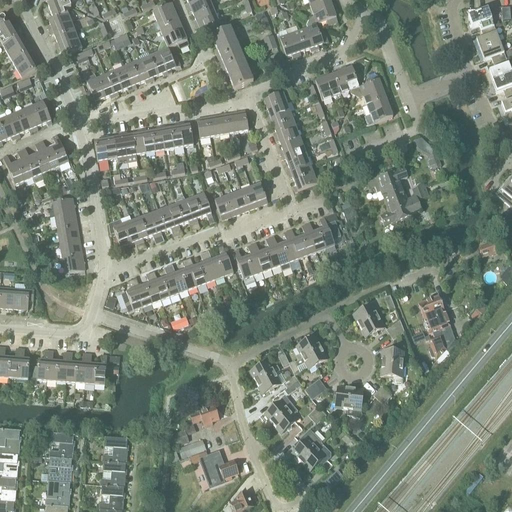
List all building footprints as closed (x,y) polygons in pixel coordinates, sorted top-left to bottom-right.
[(48,7),(53,21),(68,16),(66,11),(71,10),(69,5),(73,3),(72,0),(44,0),(46,2),(50,4),(51,6),(48,7)] [(186,7),(187,11),(209,2),(208,0),(186,0),(189,5),(186,7)] [(310,8),(313,17),(335,9),(334,5),(331,6),(329,1),(310,8)] [(192,14),(194,18),(213,10),(209,2),(187,11),(189,15),(192,14)] [(153,14),(157,24),(178,15),(177,11),(174,12),(171,6),(153,14)] [(313,17),(314,17),(317,27),(326,23),(328,28),(338,24),(334,14),(337,13),(335,9),(313,17)] [(510,21),(510,9),(502,10),(503,22),(510,21)] [(193,24),(195,28),(216,19),(213,10),(194,18),(196,23),(193,24)] [(125,20),(130,18),(128,14),(127,11),(122,13),(123,16),(125,20)] [(481,32),(494,28),(488,11),(468,19),(472,30),(479,27),(481,32)] [(157,24),(160,33),(179,24),(177,20),(180,19),(178,15),(157,24)] [(71,25),(68,16),(53,21),(49,22),(51,28),(48,29),(50,33),(71,25)] [(200,31),(202,37),(220,29),(220,30),(227,28),(222,17),(217,19),(216,19),(195,28),(197,33),(200,31)] [(316,27),(317,27),(314,17),(310,19),(308,23),(316,27)] [(0,43),(2,47),(16,39),(16,38),(8,26),(5,28),(4,26),(5,21),(4,19),(2,18),(0,19),(0,43)] [(271,32),(266,19),(257,23),(262,35),(271,32)] [(181,29),(179,24),(160,33),(164,41),(186,32),(184,28),(181,29)] [(54,36),(56,41),(75,34),(71,25),(50,33),(51,37),(54,36)] [(307,30),(315,52),(319,51),(318,48),(328,45),(325,35),(320,37),(316,27),(307,30)] [(476,41),(480,51),(500,44),(494,28),(481,32),(483,39),(476,41)] [(234,92),(253,84),(230,30),(211,38),(217,51),(214,52),(226,80),(229,79),(234,92)] [(307,30),(298,33),(305,53),(310,51),(311,54),(315,52),(307,30)] [(164,41),(164,42),(169,51),(178,47),(179,51),(189,47),(185,38),(188,36),(186,32),(164,41)] [(300,55),(305,53),(298,33),(289,36),(297,59),(301,57),(300,55)] [(55,47),(57,51),(78,43),(75,34),(56,41),(58,46),(55,47)] [(2,47),(7,55),(27,43),(25,40),(23,41),(20,36),(16,38),(16,39),(2,47)] [(286,59),(292,57),(293,60),(297,59),(289,36),(279,40),(286,59)] [(273,38),(263,41),(267,53),(277,50),(273,38)] [(161,44),(159,47),(169,51),(164,42),(161,44)] [(7,55),(12,63),(30,53),(27,49),(30,47),(27,43),(7,55)] [(82,52),(78,43),(57,51),(58,55),(61,54),(63,59),(82,52)] [(493,66),(506,61),(500,44),(480,51),(484,62),(491,60),(493,66)] [(158,51),(159,55),(168,51),(169,51),(159,47),(158,51)] [(159,55),(168,77),(172,75),(171,72),(180,68),(176,59),(172,61),(168,51),(159,55)] [(12,63),(17,72),(37,60),(35,56),(32,58),(30,53),(12,63)] [(88,62),(87,59),(85,54),(76,58),(79,66),(88,62)] [(159,55),(150,59),(158,78),(162,76),(164,79),(168,77),(159,55)] [(270,59),(274,71),(283,68),(279,56),(270,59)] [(150,59),(141,63),(151,84),(154,83),(153,80),(158,78),(150,59)] [(39,64),(37,60),(17,72),(22,81),(40,70),(37,65),(39,64)] [(486,68),(488,74),(492,84),(511,76),(506,61),(493,66),(486,68)] [(141,63),(133,66),(141,85),(145,83),(146,86),(151,84),(141,63)] [(135,87),(141,85),(133,66),(123,70),(133,92),(137,90),(135,87)] [(349,93),(350,92),(359,89),(356,79),(360,78),(357,68),(347,72),(346,69),(341,71),(349,93)] [(128,94),(133,92),(123,70),(115,74),(123,93),(127,91),(128,94)] [(338,75),(333,77),(341,96),(349,93),(341,71),(337,72),(338,75)] [(115,74),(106,78),(115,99),(119,98),(118,95),(123,93),(115,74)] [(328,76),(324,77),(332,99),(341,96),(333,77),(329,78),(328,76)] [(505,98),(511,95),(511,76),(492,84),(496,95),(503,93),(505,98)] [(100,102),(104,100),(97,82),(95,77),(85,81),(90,93),(97,107),(101,105),(100,102)] [(322,103),(332,99),(324,77),(319,79),(320,82),(315,84),(322,103)] [(363,98),(385,90),(384,86),(381,87),(377,77),(368,81),(369,85),(359,89),(363,98)] [(106,78),(97,82),(104,100),(109,98),(111,101),(115,99),(106,78)] [(352,96),(356,98),(359,89),(350,92),(352,96)] [(385,90),(363,98),(366,107),(386,100),(384,96),(387,95),(385,90)] [(90,93),(86,94),(92,109),(97,107),(90,93)] [(511,114),(511,95),(505,98),(507,104),(501,107),(504,117),(511,114)] [(283,96),(261,104),(263,109),(266,107),(268,112),(287,105),(283,96)] [(387,105),(386,100),(366,107),(370,117),(392,108),(390,104),(387,105)] [(43,104),(34,108),(42,127),(46,125),(48,128),(52,126),(45,108),(43,104)] [(267,118),(268,122),(290,114),(287,105),(268,112),(269,117),(267,118)] [(45,108),(52,126),(57,124),(50,106),(45,108)] [(42,127),(34,108),(25,112),(34,134),(38,132),(37,129),(42,127)] [(393,113),(392,108),(370,117),(364,119),(368,128),(393,119),(391,114),(393,113)] [(24,135),(29,133),(30,135),(34,134),(25,112),(16,116),(24,135)] [(235,114),(239,135),(249,133),(245,113),(235,114)] [(235,114),(226,116),(229,136),(239,135),(235,114)] [(290,114),(268,122),(270,127),(273,126),(274,130),(293,123),(290,114)] [(24,135),(16,116),(7,120),(16,141),(20,139),(19,137),(24,135)] [(226,116),(216,118),(219,138),(229,136),(226,116)] [(216,118),(206,119),(210,140),(219,138),(216,118)] [(206,119),(197,121),(200,141),(210,140),(206,119)] [(7,120),(0,122),(0,127),(6,142),(11,140),(12,143),(16,141),(7,120)] [(274,130),(276,135),(273,136),(275,140),(297,132),(293,123),(274,130)] [(184,125),(180,126),(184,149),(194,147),(190,127),(184,128),(184,125)] [(171,131),(174,151),(184,149),(180,126),(175,127),(176,130),(171,131)] [(152,134),(155,154),(165,152),(161,129),(156,130),(157,133),(152,134)] [(165,152),(174,151),(171,131),(165,132),(165,129),(161,129),(165,152)] [(146,156),(155,154),(152,134),(147,135),(146,132),(142,133),(146,156)] [(279,143),(281,148),(300,141),(297,132),(275,140),(277,145),(279,143)] [(142,133),(137,133),(138,136),(133,137),(136,157),(146,156),(142,133)] [(127,135),(123,136),(127,159),(128,165),(137,164),(136,157),(133,137),(128,138),(127,135)] [(127,159),(123,136),(118,137),(119,140),(114,140),(117,161),(127,159)] [(56,148),(51,150),(59,169),(69,165),(57,137),(52,139),(56,148)] [(108,138),(104,139),(108,162),(117,161),(114,140),(109,141),(108,138)] [(108,162),(104,139),(99,140),(100,143),(94,144),(98,164),(108,162)] [(300,141),(281,148),(283,153),(280,154),(282,158),(304,150),(300,141)] [(43,143),(39,145),(51,173),(59,169),(51,150),(47,152),(43,143)] [(258,152),(256,148),(257,148),(255,143),(248,146),(251,155),(258,152)] [(38,156),(34,158),(42,176),(51,173),(39,145),(35,147),(38,156)] [(286,162),(288,166),(307,159),(304,150),(282,158),(283,163),(286,162)] [(42,176),(34,158),(29,160),(25,151),(21,153),(33,180),(35,186),(44,182),(42,176)] [(24,184),(33,180),(21,153),(17,154),(21,163),(16,165),(24,184)] [(440,165),(436,156),(429,159),(432,168),(440,165)] [(15,188),(24,184),(16,165),(11,167),(8,158),(3,160),(6,168),(0,171),(5,182),(11,180),(15,188)] [(307,159),(288,166),(290,171),(287,172),(288,176),(310,168),(307,159)] [(244,171),(242,167),(240,163),(235,165),(238,174),(244,171)] [(293,179),(294,184),(314,177),(310,168),(288,176),(290,181),(293,179)] [(387,176),(395,199),(397,204),(407,200),(400,183),(407,180),(403,170),(396,173),(387,176)] [(380,193),(384,203),(395,199),(387,176),(375,181),(367,184),(369,191),(375,189),(377,194),(380,193)] [(314,177),(294,184),(296,189),(294,190),(295,195),(317,187),(314,177)] [(70,186),(69,182),(65,183),(70,194),(81,189),(78,183),(70,186)] [(505,188),(497,198),(511,210),(511,186),(506,182),(503,186),(505,188)] [(259,209),(268,205),(261,186),(252,190),(259,209)] [(414,198),(407,200),(397,204),(404,221),(408,220),(407,216),(421,212),(417,202),(429,198),(424,186),(412,191),(414,198)] [(59,192),(61,198),(67,196),(65,191),(64,189),(59,192)] [(249,212),(259,209),(252,190),(242,193),(249,212)] [(249,212),(242,193),(233,196),(240,216),(249,212)] [(336,197),(339,206),(344,204),(341,195),(336,197)] [(215,225),(204,196),(194,200),(202,219),(206,217),(210,226),(215,225)] [(231,219),(240,216),(233,196),(224,200),(231,219)] [(404,221),(397,204),(395,199),(384,203),(388,214),(380,217),(384,228),(391,225),(391,226),(404,221)] [(55,218),(75,215),(73,200),(52,204),(55,218)] [(202,219),(194,200),(186,203),(196,231),(200,230),(197,221),(202,219)] [(231,219),(224,200),(215,203),(222,222),(231,219)] [(186,203),(176,207),(184,226),(188,224),(192,233),(196,231),(186,203)] [(184,226),(176,207),(168,210),(178,238),(182,237),(179,228),(184,226)] [(353,209),(343,213),(345,218),(355,214),(353,209)] [(168,210),(159,213),(166,233),(171,231),(174,240),(178,238),(168,210)] [(166,233),(159,213),(149,217),(160,245),(164,243),(161,234),(166,233)] [(357,220),(355,214),(345,218),(347,223),(357,220)] [(75,215),(55,218),(57,232),(78,229),(75,215)] [(335,216),(324,220),(327,227),(335,224),(337,223),(335,216)] [(160,245),(149,217),(141,220),(148,239),(152,238),(156,247),(160,245)] [(132,224),(131,224),(129,218),(121,222),(130,246),(134,244),(138,253),(142,252),(132,224)] [(148,239),(141,220),(132,224),(142,252),(146,250),(143,241),(148,239)] [(323,231),(318,233),(321,240),(325,252),(335,248),(332,241),(341,238),(335,224),(327,227),(324,220),(319,222),(323,231)] [(115,235),(117,240),(124,259),(128,257),(125,248),(130,246),(121,222),(108,226),(110,237),(115,235)] [(316,255),(325,252),(321,240),(318,233),(313,234),(310,225),(306,227),(311,240),(316,255)] [(305,238),(300,239),(301,240),(307,258),(316,255),(311,240),(306,227),(301,228),(305,238)] [(57,232),(60,247),(80,244),(78,229),(57,232)] [(292,232),(288,234),(291,240),(298,262),(307,258),(301,240),(300,239),(295,241),(292,232)] [(291,240),(288,234),(284,235),(287,244),(282,246),(289,265),(298,262),(291,240)] [(270,240),(280,268),(280,269),(282,273),(291,270),(289,265),(282,246),(277,248),(274,239),(270,240)] [(271,272),(280,269),(280,268),(270,240),(266,242),(269,251),(264,253),(271,272)] [(478,249),(482,260),(489,257),(489,258),(500,255),(496,243),(478,249)] [(60,247),(62,261),(82,258),(80,244),(60,247)] [(262,275),(271,272),(264,253),(259,255),(256,246),(252,247),(262,275)] [(253,279),(262,275),(252,247),(248,249),(251,258),(246,260),(253,279)] [(221,259),(217,260),(224,279),(233,276),(223,248),(218,250),(221,259)] [(253,279),(246,260),(241,261),(238,252),(233,254),(246,287),(255,284),(253,279)] [(215,283),(224,279),(217,260),(212,262),(209,253),(204,255),(215,283)] [(205,286),(215,283),(204,255),(200,256),(204,265),(198,267),(205,286)] [(82,258),(62,261),(65,276),(85,272),(82,258)] [(197,290),(205,286),(198,267),(194,269),(191,260),(186,262),(197,290)] [(187,293),(197,290),(186,262),(182,263),(186,272),(180,274),(187,293)] [(179,296),(187,293),(180,274),(176,276),(172,267),(168,268),(179,296)] [(179,296),(168,268),(164,270),(167,279),(162,281),(172,306),(181,303),(179,296)] [(154,273),(150,275),(160,303),(163,309),(172,306),(162,281),(158,282),(154,273)] [(151,307),(160,303),(150,275),(146,277),(149,286),(144,288),(151,307)] [(503,283),(507,287),(511,280),(511,278),(510,277),(509,276),(503,283)] [(136,280),(132,282),(142,310),(151,307),(144,288),(140,289),(136,280)] [(133,314),(142,310),(132,282),(128,283),(131,292),(121,296),(128,315),(133,314)] [(15,290),(0,289),(0,293),(0,309),(13,311),(15,290)] [(34,292),(15,290),(13,311),(28,312),(29,302),(33,302),(34,292)] [(222,299),(226,309),(232,306),(229,296),(222,299)] [(112,311),(115,301),(109,298),(105,309),(112,311)] [(390,298),(384,300),(389,312),(395,310),(390,298)] [(438,298),(428,302),(442,337),(449,355),(459,344),(455,340),(438,298)] [(428,302),(418,306),(424,323),(424,325),(425,329),(427,329),(429,336),(432,335),(434,340),(442,337),(428,302)] [(476,323),(488,309),(483,305),(470,318),(476,323)] [(359,328),(377,318),(371,307),(364,311),(363,309),(359,311),(360,313),(353,317),(359,328)] [(383,329),(377,318),(359,328),(365,339),(371,335),(372,337),(377,335),(376,333),(383,329)] [(171,326),(173,333),(188,327),(186,320),(171,326)] [(160,323),(163,331),(168,329),(165,321),(160,323)] [(387,332),(390,337),(402,328),(400,322),(387,332)] [(402,328),(390,337),(394,342),(404,334),(402,328)] [(434,340),(428,342),(431,350),(429,352),(432,359),(435,359),(436,362),(441,365),(449,355),(442,337),(434,340)] [(300,355),(295,358),(298,362),(298,363),(303,360),(302,360),(321,350),(315,339),(308,343),(307,341),(302,343),(303,345),(296,349),(300,355)] [(6,350),(1,349),(0,361),(0,379),(8,380),(10,360),(5,359),(6,350)] [(326,361),(321,350),(302,360),(303,360),(298,363),(298,362),(295,364),(297,368),(305,365),(308,371),(315,367),(316,369),(320,366),(319,364),(326,361)] [(382,353),(381,365),(402,366),(403,354),(395,354),(395,351),(390,350),(390,353),(382,353)] [(18,381),(20,351),(16,351),(15,360),(10,360),(8,380),(18,381)] [(25,351),(20,351),(18,381),(28,382),(30,361),(24,361),(25,351)] [(47,383),(49,354),(45,353),(44,362),(39,362),(37,383),(47,383)] [(54,354),(49,354),(47,383),(56,384),(58,363),(54,363),(54,354)] [(66,385),(68,355),(64,355),(63,364),(58,363),(56,384),(66,385)] [(73,355),(68,355),(66,385),(75,386),(77,365),(73,365),(73,355)] [(77,365),(75,386),(85,386),(87,356),(83,356),(83,366),(77,365)] [(85,386),(94,387),(96,367),(92,366),(92,357),(87,356),(85,386)] [(284,370),(289,368),(290,367),(289,366),(284,356),(278,359),(284,370)] [(96,367),(94,387),(106,388),(108,358),(103,358),(102,367),(96,367)] [(119,366),(120,361),(120,359),(110,358),(109,365),(119,366)] [(289,368),(294,378),(300,375),(295,363),(289,366),(290,367),(289,368)] [(429,374),(424,363),(419,366),(424,376),(429,374)] [(272,370),(268,364),(261,368),(260,366),(255,368),(256,370),(250,374),(256,385),(274,375),(279,372),(277,368),(272,370)] [(388,380),(393,380),(393,383),(394,385),(401,385),(402,384),(403,378),(402,378),(402,366),(381,365),(381,377),(388,377),(388,380)] [(280,386),(274,375),(256,385),(262,396),(269,392),(270,394),(274,392),(273,390),(280,386)] [(287,390),(298,383),(294,378),(284,385),(287,390)] [(304,392),(308,397),(322,387),(318,382),(304,392)] [(298,383),(287,390),(285,392),(289,397),(302,388),(298,383)] [(322,387),(308,397),(312,402),(326,392),(322,387)] [(336,409),(348,411),(350,390),(338,389),(337,396),(335,396),(334,401),(337,401),(336,409)] [(382,389),(378,394),(388,402),(392,397),(382,389)] [(363,392),(350,390),(348,411),(347,418),(352,418),(355,420),(359,420),(362,417),(361,414),(360,412),(361,404),(363,404),(364,400),(362,400),(363,392)] [(384,407),(388,402),(378,394),(374,399),(384,407)] [(272,425),(293,408),(285,398),(274,407),(273,406),(269,409),(270,411),(264,416),(272,425)] [(200,403),(204,413),(190,418),(193,425),(202,422),(204,429),(212,426),(212,424),(219,421),(215,409),(214,409),(210,399),(200,403)] [(296,421),(293,417),(298,413),(293,408),(272,425),(280,435),(287,430),(288,431),(292,428),(291,426),(296,421)] [(308,417),(313,422),(322,413),(318,409),(308,417)] [(313,422),(317,426),(326,418),(322,413),(313,422)] [(0,456),(19,458),(21,434),(0,431),(0,456)] [(184,432),(173,437),(177,448),(188,444),(184,432)] [(292,455),(301,464),(321,445),(322,444),(310,432),(293,448),(297,451),(292,455)] [(49,460),(50,461),(73,462),(75,438),(51,436),(51,437),(52,437),(51,446),(59,446),(59,454),(50,453),(49,460)] [(103,465),(104,465),(126,466),(128,442),(105,440),(105,441),(106,441),(105,450),(113,450),(112,458),(104,458),(103,465)] [(201,443),(179,451),(182,461),(205,452),(201,443)] [(325,449),(321,445),(301,464),(310,473),(315,468),(318,471),(331,459),(331,455),(325,449)] [(219,454),(200,461),(211,489),(225,484),(224,484),(232,481),(231,479),(238,476),(234,464),(224,467),(219,454)] [(176,455),(169,457),(172,465),(179,462),(176,455)] [(0,480),(17,482),(19,458),(0,456),(0,465),(3,466),(3,474),(0,473),(0,480)] [(48,485),(71,486),(73,462),(50,461),(50,469),(49,477),(48,477),(47,484),(48,485)] [(101,489),(102,489),(125,491),(126,466),(104,465),(103,474),(111,474),(111,482),(102,481),(101,489)] [(325,484),(331,490),(343,478),(337,472),(325,484)] [(0,504),(15,506),(17,482),(0,480),(0,489),(2,490),(1,498),(0,497),(0,504)] [(46,508),(69,510),(71,486),(48,485),(47,493),(46,501),(46,508)] [(123,511),(125,491),(102,489),(101,498),(109,498),(109,506),(100,505),(99,511),(123,511)] [(247,511),(253,509),(248,496),(244,497),(242,492),(241,492),(230,506),(232,511),(247,511)]
